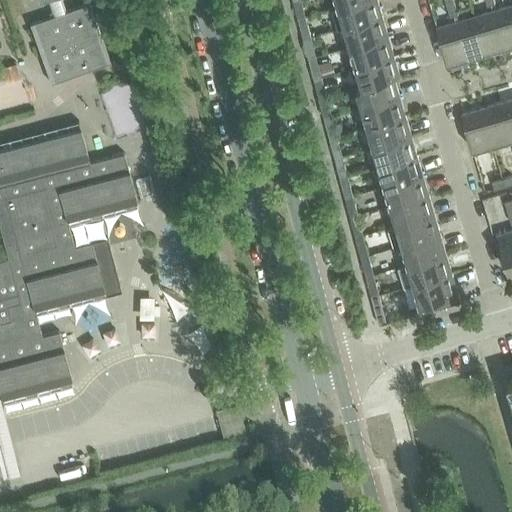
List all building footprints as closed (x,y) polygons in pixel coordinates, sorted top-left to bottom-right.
[(0,0),(0,392),(3,402),(73,384),(59,331),(42,335),(36,313),(122,290),(108,237),(92,241),(74,246),(69,224),(138,205),(124,152),(90,161),(79,121),(0,141),(0,0)] [(37,0),(38,2),(45,0),(47,0),(53,15),(66,10),(62,0),(37,0)] [(302,0),(293,0),(299,18),(306,16),(302,0)] [(378,0),(361,0),(340,6),(333,9),(339,28),(346,26),(383,15),(378,0)] [(53,15),(30,23),(41,55),(51,82),(110,61),(89,2),(66,10),(53,15)] [(456,4),(448,6),(451,16),(459,14),(456,4)] [(511,44),(511,43),(511,5),(511,4),(493,10),(505,52),(511,51),(511,44)] [(493,10),(474,15),(485,52),(498,48),(501,54),(505,52),(493,10)] [(383,15),(346,26),(352,46),(389,35),(383,15)] [(474,15),(456,21),(468,63),(474,61),(474,55),(485,52),(474,15)] [(306,16),(299,18),(304,38),(312,36),(306,16)] [(456,21),(437,26),(448,63),(461,59),(464,64),(468,63),(456,21)] [(389,35),(352,46),(358,66),(394,55),(389,35)] [(312,36),(304,38),(309,58),(317,56),(312,36)] [(394,55),(358,66),(364,85),(394,76),(395,77),(400,75),(394,55)] [(317,56),(309,58),(314,78),(322,76),(317,56)] [(322,76),(314,78),(320,98),(326,96),(326,95),(327,95),(322,76)] [(394,76),(364,85),(358,87),(364,106),(400,96),(395,77),(394,76)] [(326,96),(320,98),(325,118),(333,116),(327,95),(326,95),(326,96)] [(400,96),(364,106),(370,126),(406,115),(400,96)] [(511,98),(500,102),(511,138),(511,98)] [(499,147),(498,142),(511,138),(500,102),(481,107),(494,149),(499,147)] [(481,107),(463,113),(473,149),(488,145),(489,150),(494,149),(481,107)] [(406,115),(370,126),(375,146),(412,135),(406,115)] [(333,116),(325,118),(330,138),(338,135),(333,116)] [(338,135),(330,138),(335,157),(343,155),(338,135)] [(412,135),(375,146),(381,166),(418,155),(412,135)] [(343,155),(335,157),(341,177),(348,175),(343,155)] [(418,155),(381,166),(387,185),(423,175),(418,155)] [(348,175),(341,177),(346,197),(354,195),(348,175)] [(423,175),(387,185),(393,205),(429,194),(423,175)] [(511,175),(503,178),(505,186),(511,183),(511,175)] [(503,178),(493,181),(495,189),(505,186),(503,178)] [(429,194),(393,205),(398,224),(435,214),(429,194)] [(354,195),(346,197),(351,217),(359,215),(354,195)] [(435,214),(398,224),(404,244),(441,233),(435,214)] [(359,215),(351,217),(356,237),(364,234),(359,215)] [(511,229),(498,234),(509,270),(511,269),(511,229)] [(441,233),(404,244),(410,263),(446,253),(441,233)] [(364,234),(356,237),(362,256),(369,254),(364,234)] [(446,253),(410,263),(416,283),(452,272),(446,253)] [(369,254),(362,256),(367,276),(374,274),(369,254)] [(452,272),(416,283),(422,304),(458,293),(452,272)] [(374,274),(367,276),(372,296),(380,294),(374,274)] [(372,296),(380,324),(387,322),(380,294),(372,296)] [(239,403),(216,409),(224,438),(246,432),(239,403)]
